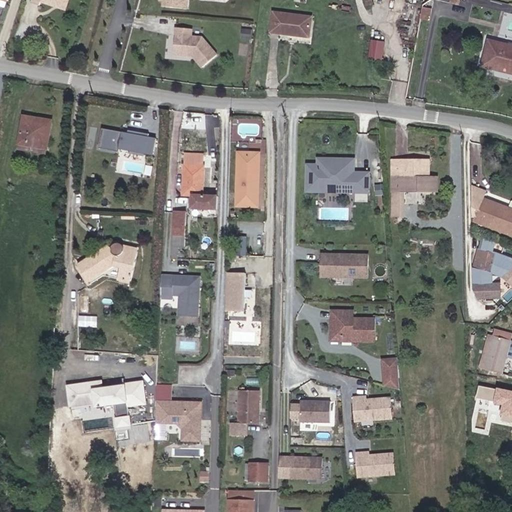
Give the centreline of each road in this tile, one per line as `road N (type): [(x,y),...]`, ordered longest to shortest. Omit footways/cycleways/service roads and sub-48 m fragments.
road 1 (residential): [(292,105),(289,354),(301,371),(346,386),(351,461)]
road 2 (residential): [(274,487),(280,106)]
road 3 (residential): [(224,101),(215,390)]
road 4 (residential): [(65,340),(82,76)]
road 5 (residential): [(466,121),(471,303),(492,311)]
road 6 (residential): [(466,121),(292,105)]
road 7 (residential): [(224,101),(96,79)]
